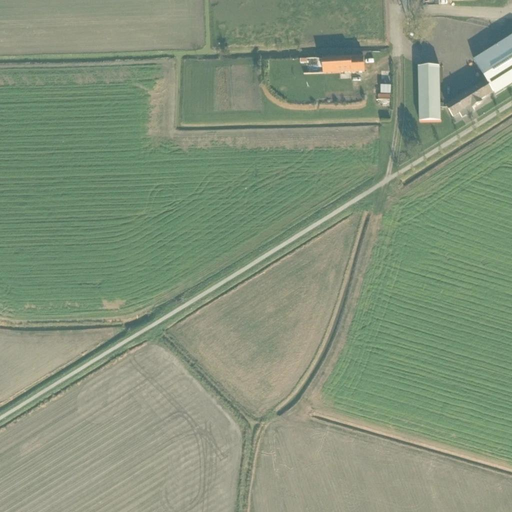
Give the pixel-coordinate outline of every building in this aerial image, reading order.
[(511,38),(474,62),(487,83),(493,93),(495,96),(511,85),(511,38)] [(501,38),(491,44),(494,48),(503,42),(501,38)] [(324,74),(324,75),(364,73),(363,58),(323,60),(324,74)] [(420,123),(441,123),(440,68),(418,68),(420,123)] [(368,75),(369,93),(381,93),(381,100),(392,100),(392,86),(383,86),(382,74),(368,75)] [(471,107),(473,110),(473,109),(482,104),(480,101),(493,93),(487,83),(446,108),(453,118),(459,115),(471,107)]
